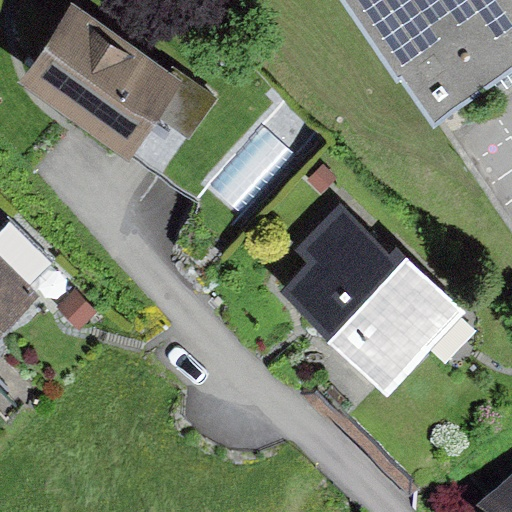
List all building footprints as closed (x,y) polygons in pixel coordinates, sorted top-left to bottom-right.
[(225,96),(78,0),(72,0),(16,86),(130,161),(143,141),(179,165),(225,96)] [(511,0),(347,0),(433,125),(511,70),(511,0)] [(322,165),(307,179),(321,194),(336,180),(322,165)] [(318,273),(293,301),(391,390),(458,316),(344,213),(306,255),(318,273)] [(0,250),(0,344),(47,297),(0,250)] [(74,292),(58,309),(81,331),(97,314),(74,292)]
